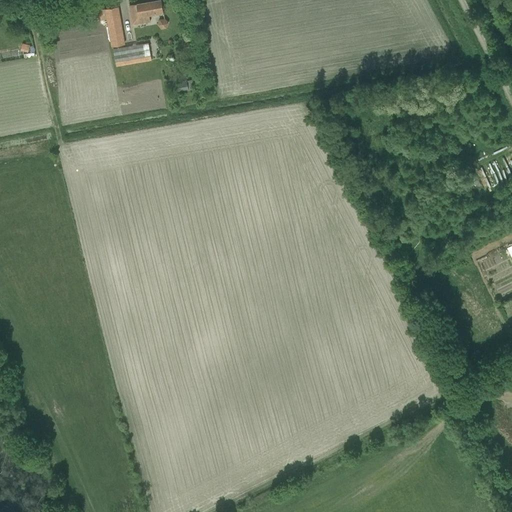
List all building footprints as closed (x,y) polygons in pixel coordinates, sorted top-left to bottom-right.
[(163,12),(161,0),(158,0),(130,5),(133,25),(150,22),(149,14),(163,12)] [(119,16),(107,18),(111,46),(124,44),(119,16)] [(165,19),(160,19),(158,25),(161,30),(167,28),(169,23),(165,19)] [(30,45),(22,43),(21,51),(28,52),(30,45)] [(192,80),(187,80),(175,82),(177,92),(189,90),(194,89),(192,80)]
